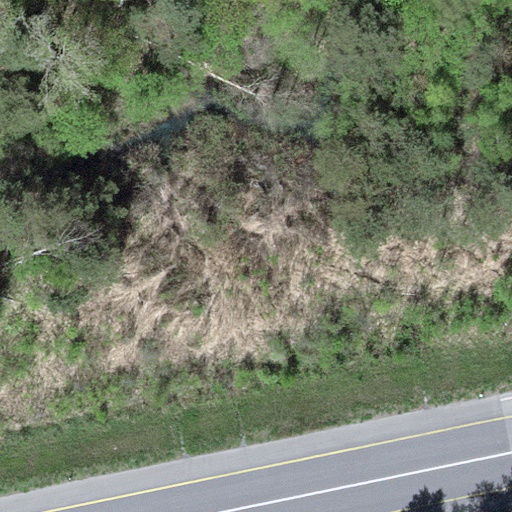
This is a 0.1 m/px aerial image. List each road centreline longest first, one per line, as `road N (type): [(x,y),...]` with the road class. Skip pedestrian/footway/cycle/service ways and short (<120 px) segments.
road 1 (motorway): [(511,281),(0,383)]
road 2 (primary): [(511,461),(255,511)]
